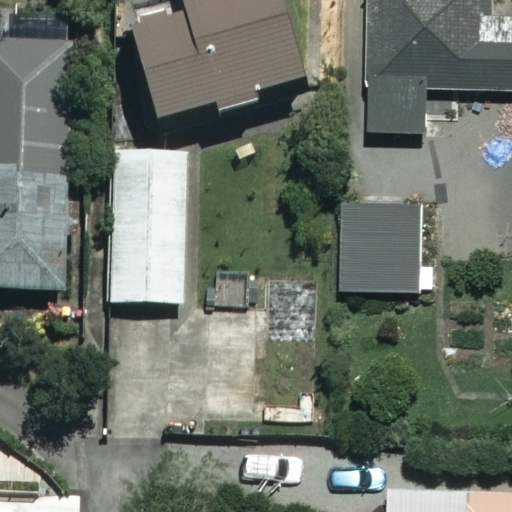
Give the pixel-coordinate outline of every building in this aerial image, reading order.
[(308,114),(285,0),(189,0),(178,2),(186,40),(137,50),(156,145),(308,114)] [(495,0),(373,0),(374,143),(430,142),(430,99),(511,98),(511,31),(495,32),(495,0)] [(70,58),(0,56),(0,302),(65,304),(70,58)] [(184,316),(187,163),(116,162),(113,315),(184,316)] [(421,215),(348,215),(348,301),(421,301),(421,215)] [(511,511),(511,500),(402,497),(401,511),(511,511)]
